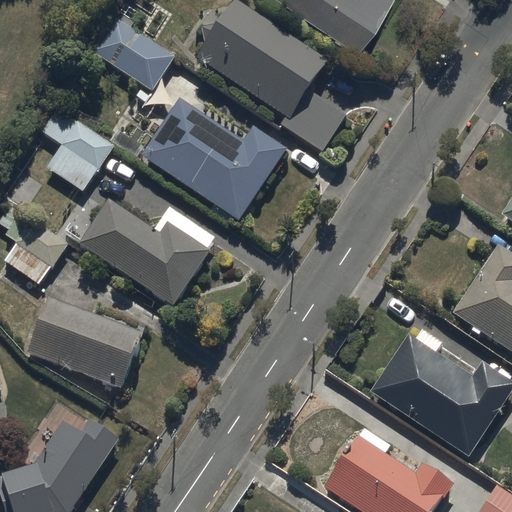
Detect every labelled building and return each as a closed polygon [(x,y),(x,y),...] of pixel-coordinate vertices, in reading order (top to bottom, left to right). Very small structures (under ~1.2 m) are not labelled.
[(285,0),(358,51),(393,0),(285,0)] [(234,4),(196,63),(286,121),(280,130),(323,157),(347,120),(310,96),(329,66),(234,4)] [(116,23),(94,57),(153,96),(176,62),(116,23)] [(182,103),(142,161),(239,228),(289,155),(254,131),(244,146),(182,103)] [(61,150),(46,172),(83,196),(114,150),(56,111),(39,136),(61,150)] [(511,201),(501,218),(503,220),(511,226),(511,201)] [(110,204),(79,250),(175,314),(212,257),(208,255),(216,244),(168,212),(154,233),(110,204)] [(39,290),(69,248),(34,223),(4,264),(12,270),(1,285),(21,299),(31,285),(39,290)] [(511,257),(499,249),(453,319),(511,358),(511,257)] [(49,302),(27,361),(119,396),(141,337),(49,302)] [(409,339),(370,397),(470,465),(511,401),(511,387),(426,329),(416,344),(409,339)] [(44,456),(32,474),(0,483),(0,495),(4,511),(74,511),(119,443),(88,423),(81,435),(50,414),(29,447),(44,456)] [(366,433),(325,494),(352,511),(438,511),(454,489),(423,468),(416,478),(386,458),(391,450),(366,433)] [(511,511),(511,500),(496,490),(481,511),(511,511)]
